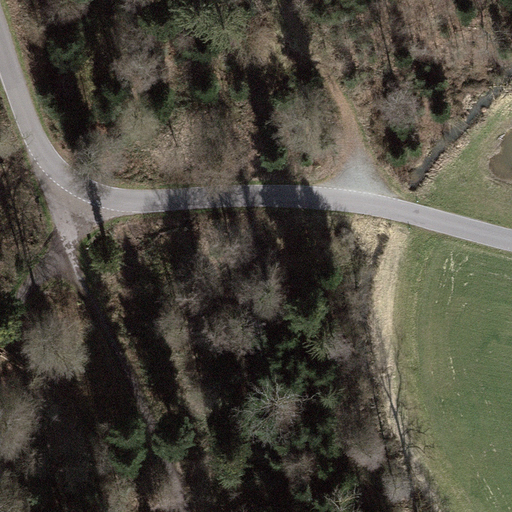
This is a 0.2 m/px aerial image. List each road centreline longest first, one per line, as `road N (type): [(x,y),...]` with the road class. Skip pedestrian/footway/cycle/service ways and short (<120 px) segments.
road 1 (tertiary): [(0,33),(52,178),(80,197),(323,198),(511,240)]
road 2 (track): [(174,511),(80,197),(0,332)]
road 3 (track): [(356,202),(352,135),(334,82),(277,0)]
